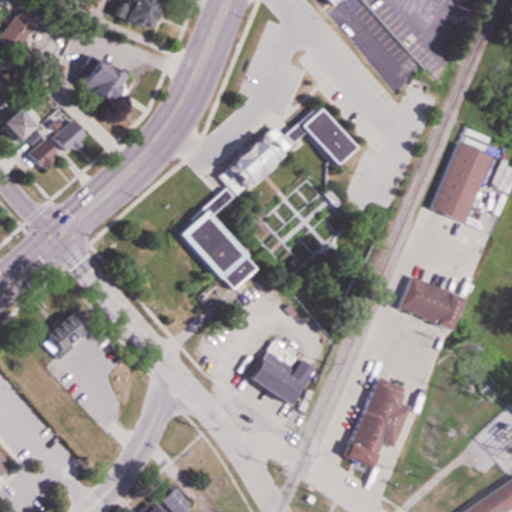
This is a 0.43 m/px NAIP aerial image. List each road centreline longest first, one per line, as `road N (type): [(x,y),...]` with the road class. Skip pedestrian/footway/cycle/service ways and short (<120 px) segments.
road 1 (secondary): [(276,511),(216,418),(0,175)]
road 2 (secondary): [(227,0),(162,135),(0,288)]
road 3 (residential): [(216,418),(370,511)]
road 4 (residential): [(87,511),(147,433),(168,368)]
